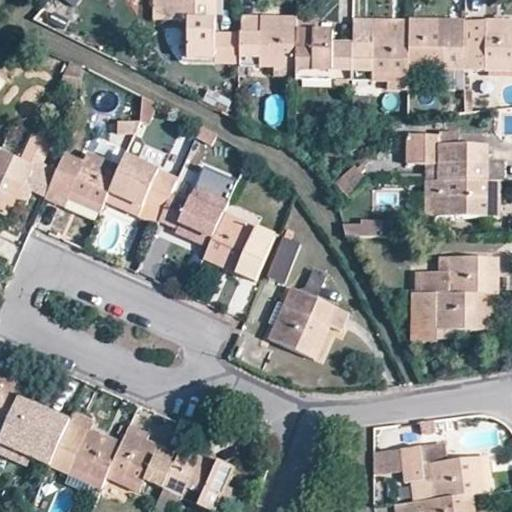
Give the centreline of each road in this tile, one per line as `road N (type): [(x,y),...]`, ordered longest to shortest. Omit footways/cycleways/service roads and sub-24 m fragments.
road 1 (residential): [(204,367),(211,329),(62,261),(45,267),(23,313),(30,329)]
road 2 (residential): [(304,422),(511,401)]
road 3 (residential): [(30,329),(174,389),(192,385),(204,367)]
